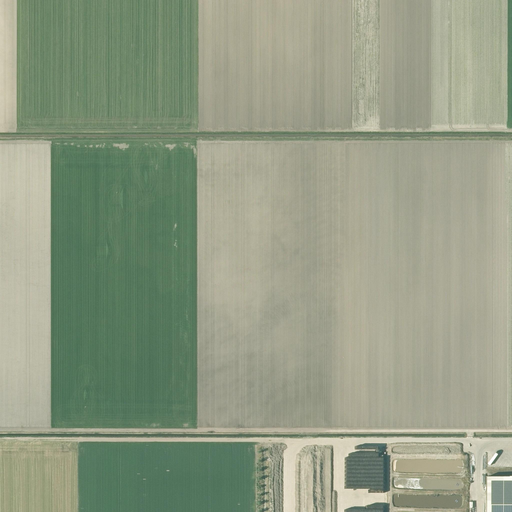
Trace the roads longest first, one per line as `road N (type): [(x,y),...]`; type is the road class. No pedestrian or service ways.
road 1 (unknown): [(511,431),(53,431)]
road 2 (unknown): [(481,440),(365,440),(358,449),(358,511)]
